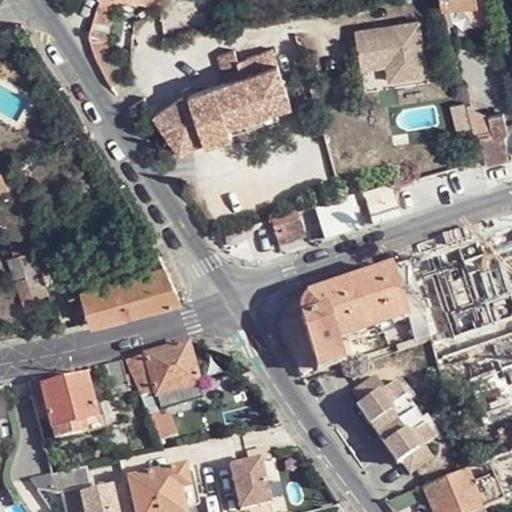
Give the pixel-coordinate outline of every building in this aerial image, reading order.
[(101,0),(90,35),(94,51),(116,89),(116,90),(128,83),(105,42),(114,11),(116,11),(119,0),(101,0)] [(438,0),(426,0),(429,13),(441,11),(438,0)] [(356,32),(361,59),(394,52),(397,76),(428,70),(420,21),(356,32)] [(238,50),(223,55),(230,81),(185,95),(158,115),(184,152),(194,144),(196,144),(197,147),(235,134),(232,124),(248,120),(249,126),(282,116),(280,109),(295,105),(277,50),(242,61),(238,50)] [(394,52),(361,59),(362,66),(387,62),(390,77),(397,76),(394,52)] [(487,160),(488,165),(510,160),(505,139),(510,138),(505,115),(491,118),(494,138),(482,140),(487,160)] [(363,191),(370,215),(397,208),(390,183),(363,191)] [(343,202),(313,210),(322,240),(360,229),(352,199),(343,202)] [(283,216),(270,220),(279,251),(292,248),(306,243),(303,234),(297,213),(283,216)] [(32,248),(7,257),(27,318),(34,316),(32,310),(36,308),(32,299),(48,295),(32,248)] [(289,350),(295,358),(314,355),(365,336),(365,334),(423,313),(422,308),(416,286),(410,263),(393,269),(321,293),(311,297),(294,303),(292,306),(289,308),(287,311),(285,315),(282,320),(280,324),(281,329),(282,334),(285,340),(289,350)] [(91,322),(182,299),(165,266),(84,291),(91,322)] [(511,280),(511,275),(466,288),(472,311),(480,309),(486,333),(511,326),(511,280)] [(199,387),(189,348),(147,360),(157,396),(157,400),(199,387)] [(140,401),(151,398),(157,396),(147,360),(126,365),(140,401)] [(120,366),(106,370),(113,398),(127,394),(120,366)] [(374,375),(351,391),(360,404),(356,407),(394,464),(399,462),(407,473),(429,458),(421,446),(433,436),(395,380),(383,388),(374,375)] [(86,378),(43,389),(45,399),(55,433),(98,421),(86,378)] [(234,503),(268,499),(264,453),(229,456),(234,503)] [(86,468),(53,476),(50,476),(53,490),(57,496),(91,489),(86,468)] [(185,469),(129,482),(135,511),(185,511),(181,493),(191,490),(185,469)] [(483,511),(468,471),(465,473),(425,489),(434,511),(483,511)] [(419,511),(412,493),(385,504),(390,511),(419,511)]
